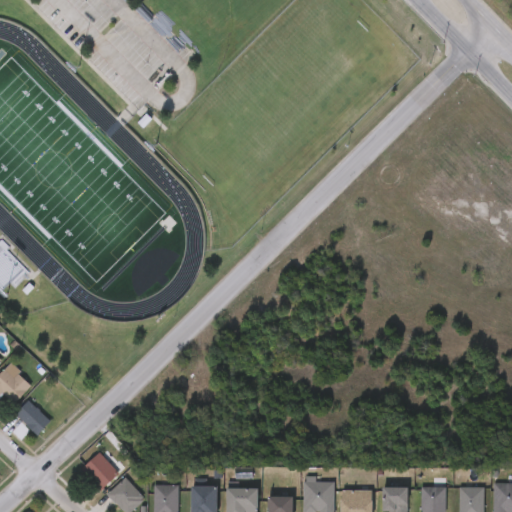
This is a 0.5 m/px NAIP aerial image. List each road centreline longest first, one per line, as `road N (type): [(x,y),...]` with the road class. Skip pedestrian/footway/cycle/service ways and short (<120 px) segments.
road 1 (tertiary): [(0,510),(494,29)]
road 2 (primary): [(421,0),(511,94)]
